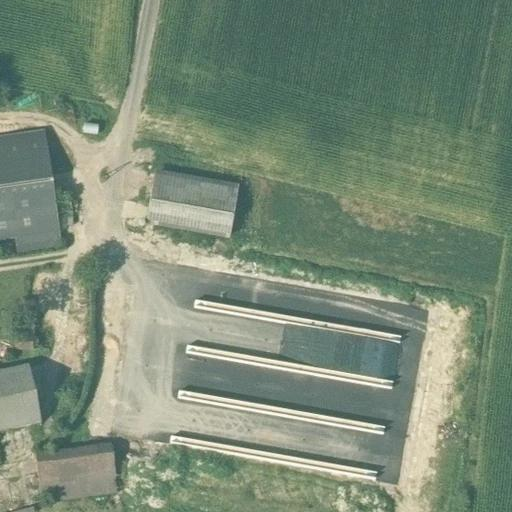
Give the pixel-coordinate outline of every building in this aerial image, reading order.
[(44,132),(0,138),(0,241),(14,239),(17,256),(61,249),(44,132)] [(236,188),(156,174),(147,224),(227,238),(236,188)] [(341,282),(143,247),(136,288),(333,323),(341,282)] [(36,346),(37,344),(36,342),(35,340),(33,339),(31,339),(29,339),(27,340),(26,342),(26,344),(26,346),(27,348),(29,349),(31,350),(33,349),(35,348),(36,346)] [(25,348),(25,345),(25,343),(24,342),(22,341),(20,340),(18,341),(16,342),(15,344),(15,346),(15,348),(16,349),(18,351),(20,351),(22,351),(24,349),(25,348)] [(11,355),(12,351),(11,348),(9,345),(6,343),(3,342),(0,342),(0,360),(3,361),(6,360),(9,358),(11,355)] [(28,369),(0,374),(0,431),(40,423),(28,369)] [(142,404),(157,403),(156,389),(141,390),(142,404)] [(110,446),(34,455),(39,487),(114,477),(110,446)]
